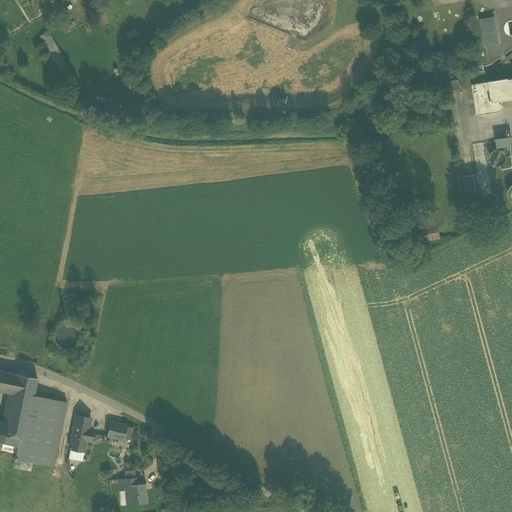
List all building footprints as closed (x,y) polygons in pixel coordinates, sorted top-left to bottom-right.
[(481,20),(485,46),(497,44),(493,18),(481,20)] [(76,81),(48,32),(39,37),(68,86),(76,81)] [(511,78),(471,85),(476,115),(500,112),(499,100),(511,97),(511,78)] [(460,89),(458,80),(445,82),(446,91),(460,89)] [(509,149),(511,148),(511,146),(511,137),(496,140),(497,146),(508,145),(509,149)] [(473,144),(481,197),(491,195),(491,192),(493,192),(492,186),(490,186),(489,179),(491,179),(491,176),(488,177),(487,169),(490,169),(489,166),(487,167),(486,161),(488,160),(488,157),(485,157),(484,150),(487,150),(487,148),(490,147),(490,142),(473,144)] [(372,148),(376,168),(385,167),(382,147),(372,148)] [(495,165),(498,166),(501,165),(503,164),(505,161),(506,159),(506,156),(505,153),(503,151),(500,150),(497,149),(494,150),(492,151),(490,154),(489,156),(489,159),(490,162),(492,164),(495,165)] [(458,177),(460,194),(476,192),(473,175),(458,177)] [(412,229),(437,225),(435,212),(405,217),(407,229),(412,229)] [(440,238),(437,225),(412,229),(414,242),(440,238)] [(60,347),(66,349),(73,347),(77,343),(79,336),(77,330),(73,325),(66,324),(60,325),(55,330),(53,336),(55,343),(60,347)] [(11,373),(4,371),(0,389),(0,391),(7,393),(11,373)] [(14,459),(53,467),(66,402),(33,395),(37,378),(11,373),(7,393),(12,394),(6,423),(7,423),(3,443),(1,449),(16,452),(14,459)] [(70,449),(84,451),(86,441),(90,441),(93,430),(88,429),(90,418),(77,416),(70,449)] [(107,436),(122,439),(125,426),(110,423),(107,436)] [(136,461),(126,462),(127,469),(137,468),(136,461)] [(130,504),(130,505),(148,503),(147,503),(145,484),(146,484),(146,483),(132,484),(132,478),(118,479),(119,486),(125,486),(126,491),(128,491),(130,504)]
